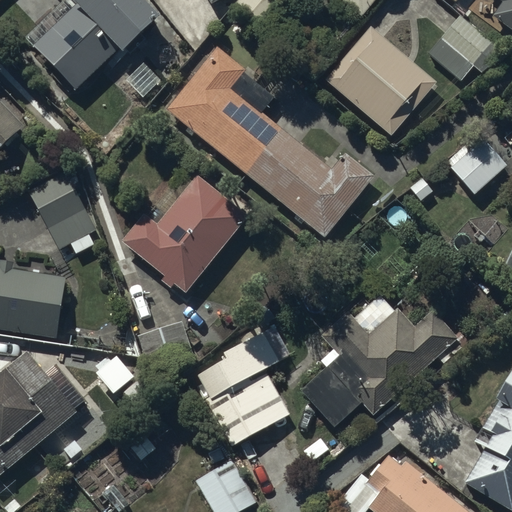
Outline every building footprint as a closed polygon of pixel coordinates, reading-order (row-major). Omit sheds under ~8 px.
[(76,7),(33,46),(75,93),(120,53),(122,55),(160,20),(141,0),(74,0),(72,2),(76,7)] [(283,0),(238,0),(231,8),(257,32),(285,2),(283,0)] [(340,0),(362,19),(378,0),(340,0)] [(511,0),(499,0),(503,2),(492,18),(511,32),(511,0)] [(492,44),(459,17),(427,56),(460,83),(473,67),(484,76),(499,57),(488,48),(492,44)] [(372,28),(326,80),(392,138),(438,86),(372,28)] [(216,50),(166,111),(325,238),(373,178),(343,154),(331,170),(232,92),(246,74),(216,50)] [(0,150),(24,127),(0,101),(0,150)] [(480,138),(447,166),(474,197),(507,169),(498,159),(511,146),(511,126),(488,148),(480,138)] [(65,174),(29,193),(59,251),(71,245),(76,255),(95,245),(77,211),(83,208),(65,174)] [(144,215),(122,243),(165,278),(161,283),(170,291),(174,286),(185,295),(248,216),(198,176),(158,226),(144,215)] [(0,331),(57,340),(67,279),(14,271),(15,265),(1,263),(0,266),(0,331)] [(301,394),(334,430),(362,405),(373,417),(458,340),(434,313),(415,329),(398,309),(394,313),(380,297),(370,306),(363,298),(320,337),(332,351),(320,362),(327,370),(301,394)] [(183,323),(137,337),(149,376),(195,362),(183,323)] [(28,355),(0,377),(0,477),(76,416),(73,413),(85,404),(54,365),(44,374),(28,355)] [(290,416),(263,368),(204,401),(231,449),(290,416)] [(472,444),(483,450),(463,485),(510,511),(511,511),(511,372),(510,371),(492,401),(496,404),(472,444)] [(360,476),(335,506),(342,511),(366,511),(368,510),(369,511),(466,511),(404,461),(399,467),(386,457),(366,481),(360,476)] [(231,462),(195,483),(211,511),(241,511),(256,503),(231,462)]
